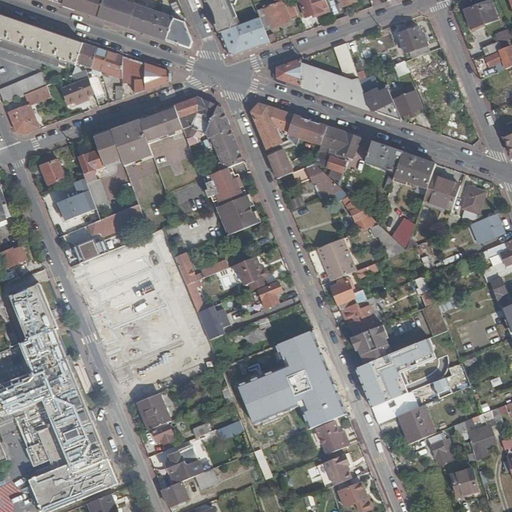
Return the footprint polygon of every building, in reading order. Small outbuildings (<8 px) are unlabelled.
[(65,0),(65,2),(64,6),(130,28),(134,17),(137,7),(115,0),(65,0)] [(264,45),(271,45),(266,31),(260,18),(241,26),(232,6),(235,7),(238,0),(237,0),(226,0),(225,1),(225,0),(206,0),(229,55),(234,57),(264,45)] [(284,0),(286,2),(258,13),(260,18),(266,31),(298,18),(290,0),(284,0)] [(297,0),(293,2),(299,16),(304,14),(305,18),(324,11),(319,0),(297,0)] [(328,0),(333,11),(358,1),(357,0),(340,0),(337,1),(336,0),(328,0)] [(471,30),(498,20),(491,1),(464,12),(471,30)] [(134,17),(130,28),(191,48),(193,43),(185,24),(150,12),(149,13),(140,10),(137,18),(134,17)] [(68,64),(76,67),(77,64),(84,45),(0,16),(0,41),(3,43),(3,42),(61,62),(61,63),(67,65),(68,64)] [(399,35),(405,54),(429,46),(426,37),(422,38),(419,28),(399,35)] [(485,49),(488,55),(500,50),(511,45),(511,40),(511,38),(485,49)] [(3,43),(2,46),(1,47),(59,67),(60,66),(61,63),(61,62),(3,42),(3,43)] [(107,53),(84,45),(77,64),(101,72),(107,53)] [(345,79),(357,74),(346,45),(335,50),(345,79)] [(509,53),(511,52),(511,45),(500,50),(502,53),(487,59),(490,66),(504,60),(511,57),(509,53)] [(444,54),(442,48),(406,63),(409,69),(417,89),(435,82),(427,61),(444,54)] [(124,58),(107,53),(101,72),(123,80),(124,58)] [(136,85),(137,95),(172,82),(171,74),(130,61),(131,84),(136,85)] [(366,97),(360,81),(359,79),(352,82),(346,80),(317,71),(302,73),(302,61),(277,70),(278,78),(371,110),(366,97)] [(409,69),(406,63),(397,66),(400,72),(409,69)] [(0,90),(5,102),(60,81),(56,69),(0,90)] [(390,69),(383,72),(386,80),(393,76),(390,69)] [(86,72),(78,75),(81,83),(63,90),(69,105),(95,95),(89,80),(86,72)] [(352,82),(359,79),(357,74),(345,79),(346,80),(352,82)] [(89,80),(95,95),(97,99),(104,96),(97,77),(89,80)] [(437,86),(435,82),(417,89),(420,95),(424,104),(433,100),(429,89),(437,86)] [(413,87),(393,95),(402,117),(410,114),(412,118),(417,115),(415,112),(423,109),(413,87)] [(51,99),(46,88),(34,93),(39,103),(51,99)] [(374,93),(366,97),(371,110),(400,120),(387,89),(379,92),(378,88),(373,90),(374,93)] [(39,103),(34,93),(25,96),(29,106),(29,107),(39,103)] [(468,139),(449,94),(433,100),(424,104),(429,117),(434,114),(442,134),(466,143),(468,139)] [(198,113),(203,100),(198,98),(175,107),(180,119),(198,113)] [(222,172),(245,163),(223,109),(203,100),(198,113),(192,127),(206,133),(209,141),(212,140),(221,164),(219,165),(221,172),(222,172)] [(252,112),(268,149),(282,144),(276,128),(290,132),(290,130),(294,117),(258,105),(252,112)] [(29,107),(29,106),(10,113),(17,132),(23,134),(29,132),(27,126),(36,123),(29,107)] [(180,119),(175,107),(160,112),(169,134),(170,138),(173,136),(178,135),(177,132),(183,129),(180,119)] [(169,134),(160,112),(153,115),(148,116),(153,118),(160,137),(169,134)] [(148,142),(160,137),(153,118),(148,116),(140,120),(148,142)] [(302,138),(321,145),(327,127),(294,116),(294,117),(290,130),(300,134),(303,135),(302,138)] [(111,130),(122,160),(132,185),(160,175),(159,170),(149,146),(148,142),(140,120),(111,130)] [(321,145),(318,154),(320,154),(316,165),(343,174),(347,164),(348,164),(349,162),(343,159),(343,157),(346,158),(347,154),(354,157),(361,139),(327,127),(321,145)] [(193,138),(189,128),(184,130),(186,137),(188,140),(193,138)] [(96,209),(97,211),(111,205),(104,186),(101,187),(99,181),(97,181),(93,171),(122,160),(111,130),(95,136),(101,154),(90,159),(89,156),(80,159),(85,174),(84,174),(86,180),(96,209)] [(295,146),(296,147),(300,134),(290,130),(290,132),(288,139),(295,146)] [(386,187),(391,188),(393,183),(399,165),(403,153),(372,143),(365,163),(392,172),(386,187)] [(270,156),(280,180),(295,173),(285,150),(270,156)] [(42,168),(49,186),(66,179),(59,161),(42,168)] [(330,197),(334,195),(343,191),(315,165),(309,167),(318,188),(320,187),(325,185),(330,197)] [(399,165),(393,183),(426,194),(432,176),(399,165)] [(425,196),(454,206),(461,186),(432,176),(426,194),(425,196)] [(86,180),(76,184),(80,196),(60,204),(67,222),(83,215),(96,209),(86,180)] [(320,187),(325,199),(330,197),(325,185),(320,187)] [(480,215),(480,213),(479,213),(486,193),(487,193),(487,192),(470,187),(470,188),(471,188),(464,208),(463,208),(463,209),(480,215)] [(0,222),(13,218),(3,190),(0,190),(0,222)] [(358,225),(361,233),(375,227),(373,221),(374,220),(361,209),(359,210),(355,203),(353,200),(343,191),(334,195),(337,202),(345,199),(350,205),(348,206),(352,213),(353,213),(356,220),(355,221),(357,225),(358,225)] [(303,196),(293,200),(296,207),(306,203),(303,196)] [(218,208),(229,236),(259,224),(254,213),(253,214),(246,197),(218,208)] [(89,225),(68,234),(72,241),(93,233),(94,235),(102,232),(104,237),(120,230),(119,227),(143,218),(138,206),(101,221),(101,222),(90,226),(89,225)] [(452,213),(444,235),(455,231),(460,216),(452,213)] [(505,233),(497,214),(473,224),(474,227),(479,225),(483,234),(477,236),(480,244),(505,233)] [(178,224),(170,227),(174,238),(186,234),(181,223),(178,224)] [(406,251),(407,251),(412,237),(407,236),(405,241),(392,228),(387,233),(396,241),(406,251)] [(28,242),(34,240),(30,230),(24,233),(28,242)] [(169,261),(175,258),(164,230),(157,233),(169,261)] [(319,250),(333,282),(356,272),(343,240),(319,250)] [(511,240),(487,250),(491,259),(509,251),(511,258),(511,259),(484,271),(489,282),(511,272),(511,240)] [(402,253),(406,251),(396,241),(393,245),(402,253)] [(415,247),(425,271),(432,269),(422,245),(415,247)] [(14,248),(1,253),(7,269),(28,261),(23,247),(15,250),(14,248)] [(177,257),(188,285),(195,282),(230,268),(226,259),(201,269),(203,272),(195,275),(186,253),(177,257)] [(246,286),(249,285),(265,278),(268,277),(269,274),(268,271),(265,269),(263,271),(262,271),(260,266),(261,266),(257,257),(250,260),(233,267),(236,273),(241,274),(246,286)] [(106,260),(84,269),(91,287),(114,278),(106,260)] [(375,264),(359,271),(361,277),(378,270),(375,264)] [(0,284),(1,286),(15,280),(12,272),(0,277),(0,284)] [(438,303),(427,275),(420,278),(426,293),(423,295),(426,302),(429,301),(431,306),(438,303)] [(249,285),(252,292),(268,285),(265,278),(249,285)] [(493,282),(502,306),(509,303),(506,297),(509,296),(507,293),(508,293),(502,278),(493,282)] [(332,288),(341,311),(345,309),(367,300),(364,294),(356,297),(350,281),(332,288)] [(188,285),(199,313),(206,310),(195,282),(188,285)] [(280,304),(277,295),(284,293),(280,283),(260,291),(267,309),(268,308),(271,314),(282,310),(280,304)] [(56,331),(60,329),(42,284),(11,297),(29,341),(56,331)] [(385,300),(382,294),(367,300),(345,309),(346,313),(348,313),(357,337),(379,328),(370,306),(385,300)] [(457,295),(438,303),(441,310),(460,303),(457,295)] [(2,297),(0,298),(0,321),(10,349),(20,345),(2,297)] [(441,310),(438,303),(431,306),(424,309),(435,337),(450,331),(441,310)] [(511,306),(502,311),(511,335),(511,306)] [(199,313),(210,341),(227,334),(224,328),(231,325),(225,309),(216,312),(214,307),(206,310),(199,313)] [(385,325),(379,328),(357,337),(355,338),(367,365),(390,355),(394,354),(388,339),(390,338),(385,325)] [(258,326),(243,332),(248,343),(262,337),(258,326)] [(29,341),(20,345),(10,349),(0,353),(0,420),(26,410),(28,414),(35,433),(36,433),(39,431),(40,434),(44,443),(94,423),(56,331),(29,341)] [(456,347),(450,331),(435,337),(431,338),(438,354),(448,351),(456,347)] [(316,362),(305,335),(279,345),(290,373),(299,369),(316,362)] [(121,352),(131,373),(132,373),(149,366),(145,356),(141,358),(136,346),(121,352)] [(454,359),(460,356),(456,347),(448,351),(449,355),(452,354),(454,359)] [(396,371),(390,355),(367,365),(365,366),(376,391),(398,382),(398,381),(407,378),(407,380),(416,373),(413,365),(396,371)] [(459,367),(459,368),(464,366),(461,359),(460,356),(454,359),(455,362),(449,365),(445,355),(436,358),(442,373),(437,375),(440,382),(454,376),(452,370),(459,367)] [(440,400),(472,386),(468,376),(463,378),(459,368),(459,367),(452,370),(454,376),(440,382),(441,386),(437,387),(435,388),(440,400)] [(303,379),(299,369),(290,373),(265,383),(276,411),(296,403),(299,402),(292,383),(297,381),(303,379)] [(304,400),(297,381),(292,383),(299,402),(304,400)] [(230,385),(234,396),(242,394),(237,382),(230,385)] [(485,383),(477,386),(480,392),(477,393),(483,408),(491,405),(485,392),(488,391),(485,383)] [(331,413),(322,392),(304,400),(299,402),(296,403),(305,424),(331,413)] [(150,431),(171,422),(160,394),(139,403),(150,431)] [(423,407),(426,405),(423,398),(401,407),(404,414),(423,407)] [(494,409),(509,403),(507,398),(492,404),(494,409)] [(404,414),(400,416),(412,444),(434,434),(423,407),(404,414)] [(0,420),(0,423),(1,425),(28,414),(26,410),(0,420)] [(494,410),(483,414),(479,416),(482,424),(496,418),(494,410)] [(252,414),(241,418),(242,420),(243,424),(248,423),(255,420),(252,414)] [(474,426),(472,419),(465,422),(467,429),(474,426)] [(243,424),(242,420),(237,422),(242,435),(243,434),(246,441),(250,439),(243,424)] [(256,426),(263,443),(275,438),(268,421),(256,426)] [(317,430),(327,455),(352,445),(348,436),(344,438),(342,433),(337,421),(317,430)] [(465,422),(455,425),(459,435),(467,432),(467,429),(465,422)] [(105,450),(94,423),(44,443),(51,460),(55,471),(69,464),(105,450)] [(257,444),(248,423),(243,424),(250,439),(255,453),(260,450),(258,444),(257,444)] [(196,429),(199,437),(212,432),(208,424),(196,429)] [(468,433),(473,453),(476,461),(489,457),(487,449),(486,444),(497,440),(492,425),(468,433)] [(154,432),(158,441),(162,439),(165,445),(175,441),(172,435),(173,435),(170,426),(154,432)] [(430,439),(432,446),(440,466),(453,460),(448,448),(449,447),(446,440),(443,441),(440,435),(430,439)] [(511,438),(511,437),(503,441),(505,450),(511,448),(511,438)] [(486,444),(487,449),(499,445),(497,440),(486,444)] [(51,460),(44,443),(40,445),(30,449),(36,466),(51,460)] [(181,458),(176,446),(168,450),(173,462),(167,464),(171,473),(172,473),(177,484),(182,482),(196,477),(201,475),(196,463),(186,466),(183,458),(181,458)] [(51,511),(119,484),(105,450),(69,464),(55,471),(30,481),(42,511),(51,511)] [(266,480),(273,478),(261,450),(260,450),(255,453),(266,480)] [(349,481),(353,479),(348,468),(352,466),(348,456),(327,465),(335,486),(338,485),(349,481)] [(311,478),(319,475),(316,467),(308,469),(311,478)] [(219,483),(213,470),(201,475),(196,477),(201,490),(219,483)] [(480,495),(472,470),(452,476),(458,498),(470,495),(471,498),(480,495)] [(295,473),(284,477),(286,484),(298,479),(295,473)] [(485,474),(480,475),(484,487),(489,485),(485,474)] [(349,481),(338,485),(346,507),(358,502),(361,511),(366,511),(374,509),(371,499),(370,500),(364,485),(353,489),(349,481)] [(177,484),(163,490),(170,507),(178,504),(179,507),(184,505),(182,502),(189,499),(182,482),(177,484)] [(28,493),(0,504),(0,511),(4,511),(32,501),(28,493)] [(100,499),(89,504),(92,511),(118,511),(111,494),(100,499)] [(315,497),(307,499),(310,511),(318,509),(315,497)]
